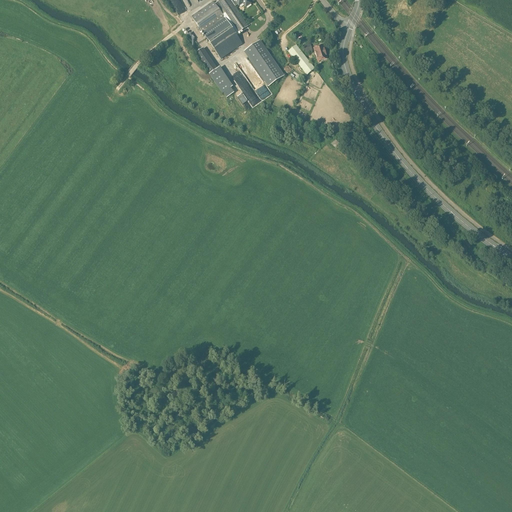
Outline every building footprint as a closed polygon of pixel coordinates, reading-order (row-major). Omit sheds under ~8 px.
[(169,0),(174,12),(181,9),(177,0),(169,0)] [(198,4),(196,0),(185,0),(190,9),(198,4)] [(235,9),(229,0),(223,0),(215,6),(223,17),(225,15),(239,35),(248,29),(235,10),(236,10),(235,9)] [(246,0),(229,0),(235,9),(238,7),(239,8),(243,5),(246,9),(250,6),(247,1),(248,1),(246,0)] [(213,4),(192,19),(191,19),(203,36),(225,20),(223,17),(215,6),(213,4)] [(394,11),(386,6),(381,13),(382,14),(381,15),(381,16),(383,17),(384,17),(384,16),(394,22),(398,16),(393,12),(394,11)] [(399,14),(398,16),(394,22),(394,23),(399,26),(404,17),(399,14)] [(225,20),(203,36),(220,61),(242,46),(225,20)] [(191,44),(195,41),(191,35),(187,38),(191,44)] [(283,79),(260,44),(246,53),(269,89),(283,79)] [(413,47),(407,55),(411,58),(417,50),(413,47)] [(315,71),(296,48),(288,54),(307,77),(315,71)] [(323,48),(314,51),(318,64),(327,61),(323,48)] [(210,67),(200,52),(195,56),(209,76),(217,71),(213,65),(210,67)]
